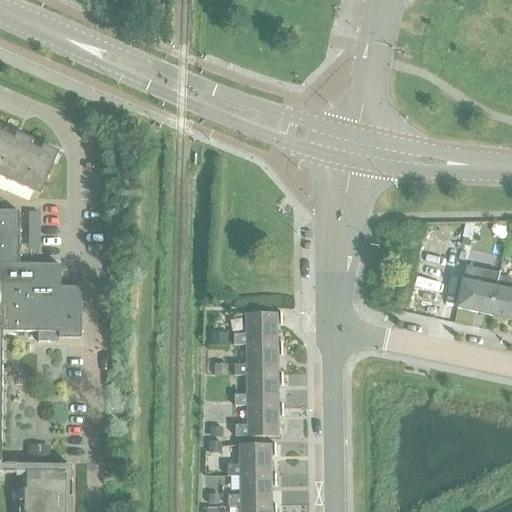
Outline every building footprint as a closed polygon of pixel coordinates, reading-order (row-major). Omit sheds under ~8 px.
[(18,264),(19,211),(0,210),(0,178),(39,195),(58,152),(42,145),(40,150),(30,145),(32,140),(15,133),(13,138),(0,132),(0,472),(26,473),(25,511),(70,511),(71,465),(0,464),(0,331),(57,332),(57,338),(79,338),(80,286),(58,286),(58,264),(18,264)] [(479,224),(471,224),(467,224),(464,238),(458,268),(469,270),(479,224)] [(437,293),(446,254),(419,248),(411,287),(437,293)] [(511,281),(511,279),(500,276),(497,288),(491,315),(511,319),(511,291),(510,291),(511,281)] [(458,308),(491,315),(497,288),(464,281),(458,308)] [(235,335),(234,335),(234,347),(235,347),(247,346),(279,346),(279,315),(247,316),(247,335),(235,335)] [(235,377),(248,377),(280,377),(279,357),(284,357),(284,346),(279,346),(247,346),(248,366),(235,366),(235,377)] [(235,396),(235,407),(248,407),(248,408),(280,407),(280,406),(280,377),(248,377),(248,396),(235,396)] [(280,407),(248,408),(248,427),(236,427),(236,438),(248,438),(280,438),(280,417),(282,417),(282,418),(284,418),(284,405),(282,405),(282,406),(280,406),(280,407)] [(228,466),(228,477),(241,477),(273,477),(273,476),(273,458),(275,458),(276,458),(276,446),(275,446),(273,446),(241,446),(241,466),(228,466)] [(229,508),(241,508),(273,508),(273,507),(273,488),(275,488),(277,488),(276,476),(275,476),(273,476),(273,477),(241,477),(241,496),(229,497),(229,508)] [(221,504),(220,495),(209,495),(210,504),(221,504)]
